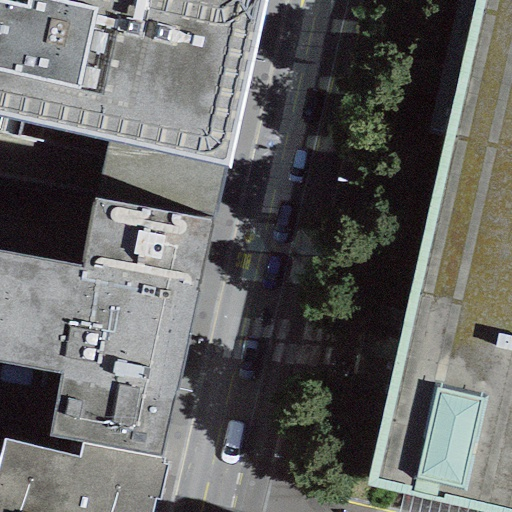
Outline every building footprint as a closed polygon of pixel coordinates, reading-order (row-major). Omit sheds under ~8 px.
[(0,0),(0,114),(227,164),(262,0),(0,0)] [(511,511),(511,0),(473,0),(364,487),(479,511),(511,511)] [(92,199),(78,265),(59,374),(47,437),(80,444),(163,459),(210,221),(92,199)] [(0,363),(59,374),(78,265),(0,250),(0,363)] [(162,464),(163,459),(80,444),(77,457),(3,440),(0,453),(0,511),(150,511),(154,497),(159,498),(166,465),(162,464)]
